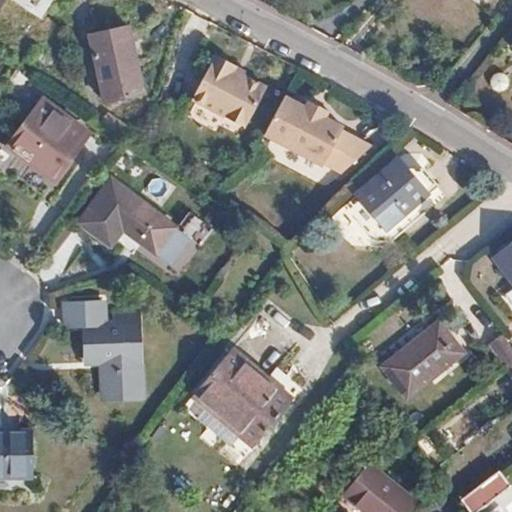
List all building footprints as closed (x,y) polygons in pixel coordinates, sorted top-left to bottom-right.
[(47,20),(34,13),(27,8),(32,0),(39,5),(42,0),(0,0),(0,23),(11,31),(12,32),(16,27),(21,30),(22,43),(30,48),(47,20)] [(27,8),(34,13),(39,5),(32,0),(27,8)] [(77,39),(93,13),(72,0),(59,0),(47,20),(77,39)] [(16,27),(12,32),(11,31),(5,39),(27,52),(30,48),(22,43),(21,30),(16,27)] [(164,36),(124,42),(133,110),(174,105),(164,36)] [(250,127),(273,140),(295,101),(262,82),(265,77),(245,66),(221,109),(224,111),(250,127)] [(341,102),(338,107),(319,95),(296,136),(351,170),(355,164),(374,176),(402,151),(373,135),(375,131),(358,120),(361,115),(341,102)] [(102,139),(56,105),(19,155),(40,170),(43,166),(71,187),(84,169),(81,167),(102,139)] [(215,125),(242,140),(250,127),(224,111),(215,125)] [(165,153),(143,137),(135,147),(139,151),(158,163),(165,153)] [(381,203),(412,237),(462,192),(442,170),(432,179),(421,167),(381,203)] [(171,265),(191,239),(125,190),(93,232),(124,256),(137,240),(171,265)] [(98,372),(115,371),(115,410),(152,410),(150,335),(116,336),(115,310),(80,311),(80,336),(97,336),(98,372)] [(461,344),(456,338),(401,381),(406,387),(461,344)] [(461,344),(406,387),(424,410),(479,368),(461,344)] [(246,363),(208,409),(267,456),(314,400),(290,381),(281,392),(246,363)] [(0,482),(46,483),(46,438),(0,437),(0,482)] [(385,474),(359,506),(366,511),(430,511),(431,511),(385,474)] [(476,511),(507,511),(511,508),(511,483),(476,511)]
